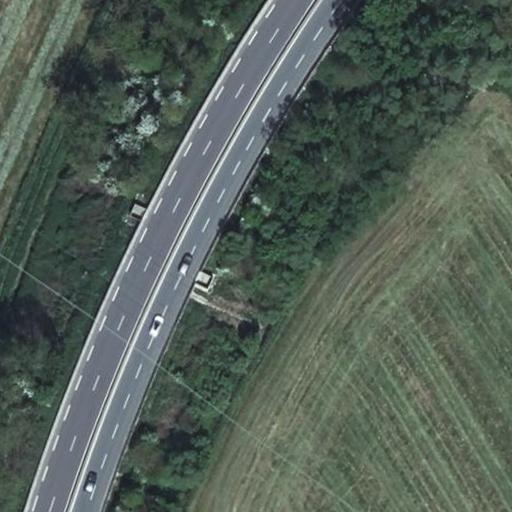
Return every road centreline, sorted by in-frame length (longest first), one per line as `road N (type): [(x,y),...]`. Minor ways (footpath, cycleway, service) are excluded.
road 1 (trunk): [(93,511),(162,331),(226,203),(353,0)]
road 2 (trunk): [(297,0),(154,250),(48,511)]
